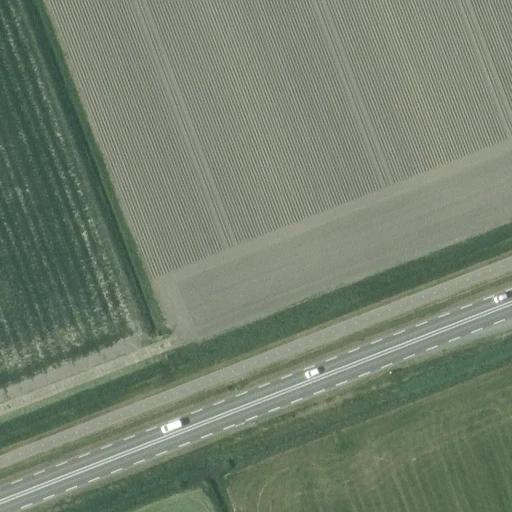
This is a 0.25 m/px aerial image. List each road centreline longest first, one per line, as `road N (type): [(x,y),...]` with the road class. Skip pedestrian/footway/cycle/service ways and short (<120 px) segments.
road 1 (primary): [(0,505),(511,305)]
road 2 (track): [(0,409),(161,347)]
